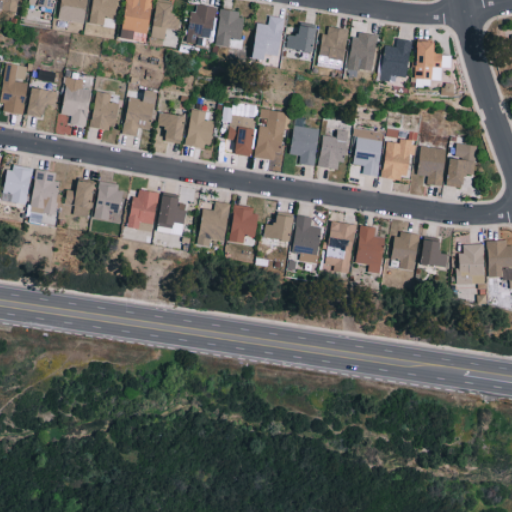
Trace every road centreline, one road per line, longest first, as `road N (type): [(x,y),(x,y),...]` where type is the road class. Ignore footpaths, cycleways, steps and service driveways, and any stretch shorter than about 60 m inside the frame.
road 1 (residential): [(0,136),(455,216),(511,213)]
road 2 (secondary): [(0,302),(455,374)]
road 3 (residential): [(313,0),(430,16),(511,5)]
road 4 (residential): [(469,0),(511,145)]
